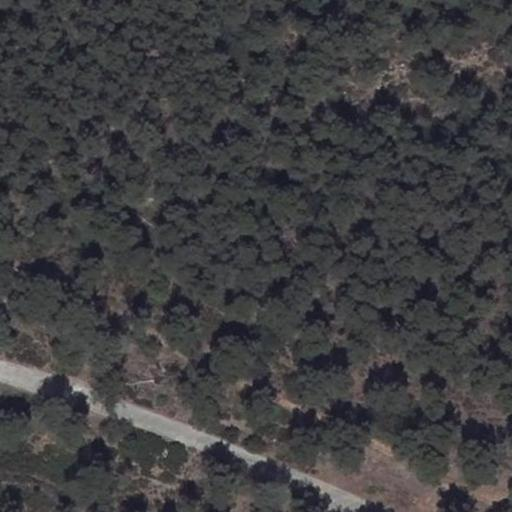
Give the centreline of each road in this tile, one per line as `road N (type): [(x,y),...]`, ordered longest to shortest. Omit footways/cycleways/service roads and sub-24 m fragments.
road 1 (track): [(0,261),(143,319),(260,387),(511,502)]
road 2 (unclassified): [(0,370),(253,462),(356,511)]
